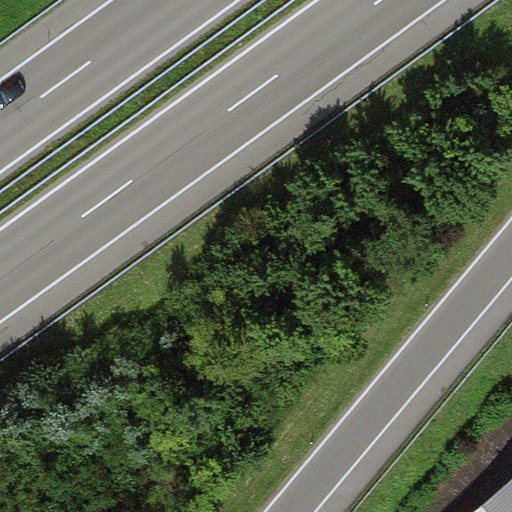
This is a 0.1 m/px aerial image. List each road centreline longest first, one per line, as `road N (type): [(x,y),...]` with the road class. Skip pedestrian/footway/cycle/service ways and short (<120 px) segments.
road 1 (motorway): [(0,276),(384,0)]
road 2 (motorway): [(302,511),(511,260)]
road 3 (motorway): [(180,0),(0,129)]
